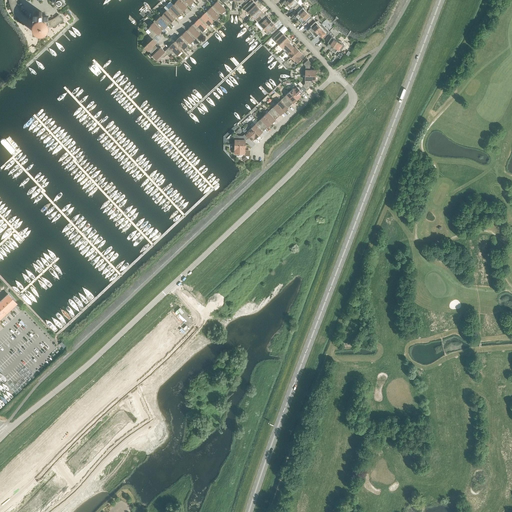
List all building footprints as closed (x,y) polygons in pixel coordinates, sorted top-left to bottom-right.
[(26,24),(29,26),(31,20),(28,19),(26,18),(24,16),(22,14),(20,12),(18,9),(17,7),(16,4),(15,1),(15,0),(9,0),(9,2),(10,6),(12,9),(13,12),(15,15),(17,18),(20,20),(23,23),(26,24)] [(176,2),(173,5),(180,12),(183,10),(187,6),(180,0),(176,0),(175,2),(176,2)] [(293,7),(295,9),(300,5),(297,2),(298,0),(297,0),(291,0),(286,5),(289,9),(292,6),(293,7)] [(214,4),(211,7),(218,14),(221,12),(221,13),(225,9),(217,1),(213,4),(214,4)] [(248,11),(251,15),(259,8),(255,4),(253,1),(245,8),(245,9),(245,10),(246,11),(247,12),(248,11)] [(169,8),(167,11),(174,18),(177,16),(181,12),(180,12),(173,5),(173,4),(169,8)] [(295,15),(299,19),(307,12),(306,11),(307,11),(304,7),(303,8),(302,7),(300,5),(295,9),(297,12),(298,12),(295,15)] [(207,10),(205,13),(212,20),(214,18),(215,19),(219,15),(218,14),(211,7),(207,10)] [(255,19),(257,21),(265,14),(259,8),(251,15),(255,19)] [(163,14),(161,17),(168,24),(170,22),(174,18),(167,11),(166,10),(162,14),(163,14)] [(31,20),(29,26),(31,27),(32,27),(32,31),(40,32),(48,32),(48,27),(49,27),(51,27),(49,21),(48,21),(48,16),(46,16),(44,16),(42,16),(42,13),(42,12),(41,11),(40,11),(39,12),(39,13),(39,16),(37,16),(32,16),(32,20),(31,20)] [(306,21),(308,23),(313,19),(310,16),(311,14),(307,12),(299,19),(302,23),(305,20),(306,21)] [(201,16),(198,19),(206,26),(208,24),(209,25),(213,21),(212,20),(205,13),(201,16)] [(260,24),(263,28),(271,20),(267,17),(265,14),(257,21),(260,24)] [(54,19),(49,21),(51,27),(54,25),(57,24),(60,22),(63,20),(59,15),(57,17),(54,19)] [(157,20),(154,23),(161,30),(164,28),(168,24),(161,17),(160,16),(156,20),(157,20)] [(195,22),(192,25),(199,32),(202,30),(202,31),(206,27),(206,26),(198,19),(194,22),(195,22)] [(308,29),(312,33),(319,25),(319,24),(317,21),(316,21),(315,21),(313,19),(308,23),(310,25),(310,26),(310,25),(311,26),(308,29)] [(271,20),(263,28),(267,31),(266,32),(266,33),(267,34),(268,34),(269,34),(277,27),(271,20)] [(148,29),(151,32),(155,36),(158,34),(162,30),(161,30),(154,23),(154,22),(150,25),(150,26),(148,29)] [(188,28),(186,31),(193,38),(195,36),(196,36),(200,33),(199,32),(192,25),(192,24),(188,28)] [(319,25),(312,33),(315,36),(318,34),(319,34),(319,35),(321,37),(326,32),(324,30),(323,29),(324,28),(320,25),(320,26),(319,25)] [(182,34),(179,37),(187,44),(189,42),(190,42),(194,39),(193,38),(186,31),(186,30),(182,34)] [(275,40),(279,44),(286,37),(283,33),(280,30),(273,38),(275,40)] [(150,52),(154,48),(152,46),(156,42),(153,38),(155,36),(151,32),(148,34),(150,36),(147,38),(147,39),(146,41),(147,42),(148,43),(144,46),(148,50),(150,52)] [(326,46),(330,49),(336,40),(336,39),(333,36),(332,37),(331,36),(331,37),(328,35),(325,40),(327,42),(328,42),(328,43),(326,46)] [(176,40),(173,43),(180,50),(183,48),(187,45),(187,44),(179,37),(179,36),(175,40),(176,40)] [(282,48),(285,50),(292,43),(290,41),(286,37),(279,44),(282,48)] [(336,40),(330,49),(335,52),(337,48),(338,49),(341,51),(344,45),(342,44),(341,43),(342,41),(337,40),(336,40)] [(169,46),(167,48),(171,53),(174,56),(176,54),(177,54),(181,51),(180,50),(173,43),(173,42),(169,46)] [(287,53),(291,57),(298,50),(295,46),(292,43),(285,50),(287,53)] [(150,52),(149,54),(149,55),(150,56),(151,56),(152,55),(156,59),(159,55),(160,56),(161,57),(163,57),(164,56),(167,54),(168,55),(171,53),(167,48),(164,51),(161,47),(157,51),(155,48),(154,48),(150,52)] [(298,50),(291,57),(294,61),(294,63),(295,63),(296,64),(297,63),(304,56),(298,50)] [(305,69),(305,75),(315,75),(316,70),(310,70),(310,62),(308,60),(303,64),(305,66),(305,69)] [(315,75),(305,75),(305,80),(305,83),(302,85),(307,90),(309,88),(309,80),(315,80),(315,75)] [(293,88),(289,91),(296,99),(300,96),(303,93),(296,85),(295,85),(294,85),(293,86),(293,87),(293,88)] [(285,95),(283,97),(290,105),(296,99),(289,91),(285,95)] [(280,100),(277,103),(284,111),(288,107),(290,105),(283,97),(280,100)] [(273,107),(270,109),(277,117),(280,114),(284,111),(277,103),(273,107)] [(268,112),(264,115),(271,123),(275,119),(277,117),(270,109),(268,112)] [(260,119),(258,121),(265,129),(267,126),(271,123),(264,115),(260,119)] [(255,124),(251,127),(258,135),(262,131),(265,129),(258,121),(255,124)] [(245,133),(249,137),(252,141),(255,138),(258,135),(251,127),(247,131),(248,131),(245,133)] [(234,139),(234,144),(245,145),(245,140),(246,140),(249,137),(245,133),(242,136),(238,135),(237,135),(236,134),(235,135),(234,135),(233,136),(233,137),(234,138),(234,139)] [(245,145),(234,144),(234,149),(233,150),(233,151),(233,152),(233,153),(234,154),(236,154),(237,154),(238,153),(245,153),(245,145)] [(12,299),(12,298),(8,294),(0,301),(0,318),(14,305),(9,301),(12,299)] [(172,321),(168,325),(175,333),(179,329),(172,321)] [(168,325),(163,329),(171,337),(175,333),(168,325)] [(156,340),(152,344),(159,352),(163,348),(156,340)] [(140,349),(135,353),(143,361),(147,357),(140,349)] [(135,353),(131,357),(138,365),(143,361),(135,353)] [(116,368),(112,372),(119,380),(123,376),(116,368)] [(112,372),(107,377),(115,385),(119,380),(112,372)] [(95,386),(90,390),(98,397),(102,393),(95,386)] [(90,390),(86,394),(94,402),(98,397),(90,390)] [(82,403),(78,407),(85,415),(90,411),(82,403)] [(67,413),(62,417),(70,425),(74,421),(67,413)] [(62,417),(58,421),(65,429),(70,425),(62,417)] [(124,419),(119,423),(126,431),(131,428),(124,419)] [(160,422),(155,425),(161,434),(166,431),(160,422)] [(108,429),(104,434),(111,442),(115,437),(108,429)] [(50,431),(46,435),(53,443),(58,439),(50,431)] [(146,433),(141,437),(147,446),(152,442),(146,433)] [(46,435),(42,439),(49,447),(53,443),(46,435)] [(98,442),(94,446),(102,454),(106,449),(98,442)] [(130,442),(126,446),(133,454),(137,450),(130,442)] [(94,446),(90,451),(98,458),(102,454),(94,446)] [(32,451),(27,455),(35,463),(39,459),(32,451)] [(119,454),(115,459),(123,466),(127,462),(119,454)] [(27,455),(23,459),(30,467),(35,463),(27,455)] [(78,458),(74,462),(83,469),(87,465),(78,458)] [(115,459),(111,463),(118,471),(123,466),(115,459)] [(74,462),(70,467),(79,474),(83,469),(74,462)] [(15,468),(11,472),(18,480),(22,476),(15,468)] [(101,471),(97,476),(105,483),(109,478),(101,471)] [(11,472),(6,476),(14,484),(18,480),(11,472)] [(59,484),(54,488),(61,497),(66,493),(59,484)] [(44,491),(39,495),(46,503),(51,499),(44,491)] [(39,495),(35,498),(41,507),(46,503),(39,495)]
